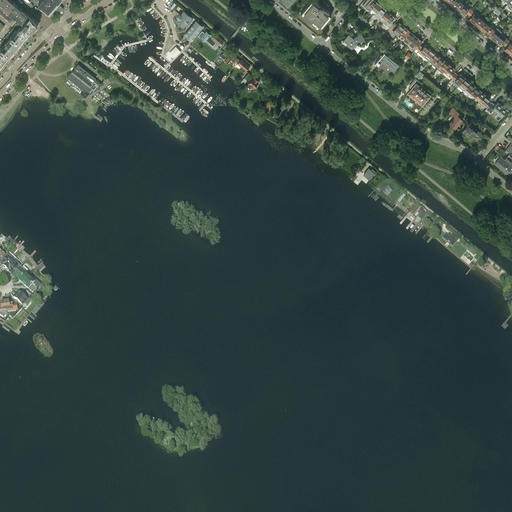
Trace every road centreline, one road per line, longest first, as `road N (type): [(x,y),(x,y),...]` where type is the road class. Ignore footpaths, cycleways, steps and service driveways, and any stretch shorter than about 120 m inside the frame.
road 1 (residential): [(475,161),(433,139),(319,44)]
road 2 (residential): [(511,99),(392,0)]
